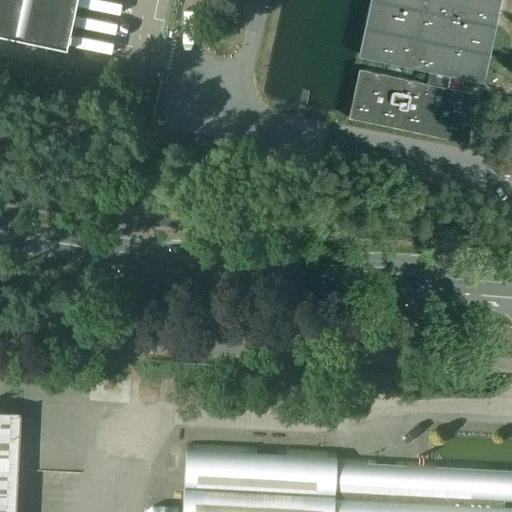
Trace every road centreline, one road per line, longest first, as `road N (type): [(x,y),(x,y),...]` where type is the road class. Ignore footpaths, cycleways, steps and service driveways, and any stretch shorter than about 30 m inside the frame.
road 1 (primary): [(0,242),(511,290)]
road 2 (primary): [(511,266),(192,251),(0,224)]
road 3 (unclassified): [(134,410),(326,417),(426,404),(511,407)]
